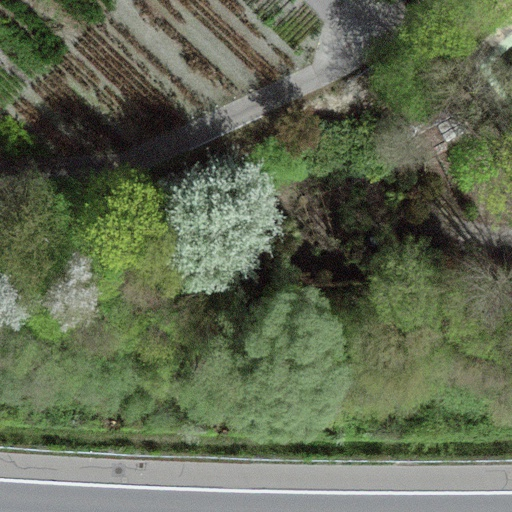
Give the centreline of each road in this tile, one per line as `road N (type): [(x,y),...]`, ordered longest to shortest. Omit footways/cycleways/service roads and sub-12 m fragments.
road 1 (track): [(0,181),(21,185),(121,168),(371,47),(432,0)]
road 2 (track): [(511,244),(346,236)]
